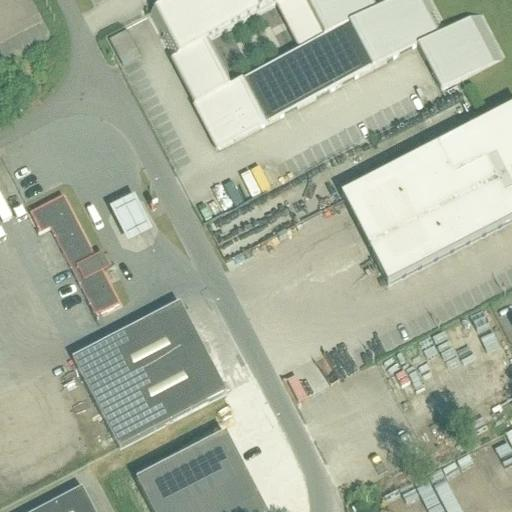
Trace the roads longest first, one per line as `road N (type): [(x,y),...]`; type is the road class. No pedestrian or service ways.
road 1 (unclassified): [(108,85),(316,479),(325,511)]
road 2 (unknown): [(213,285),(29,359),(0,316)]
road 3 (unclassified): [(108,85),(0,143)]
